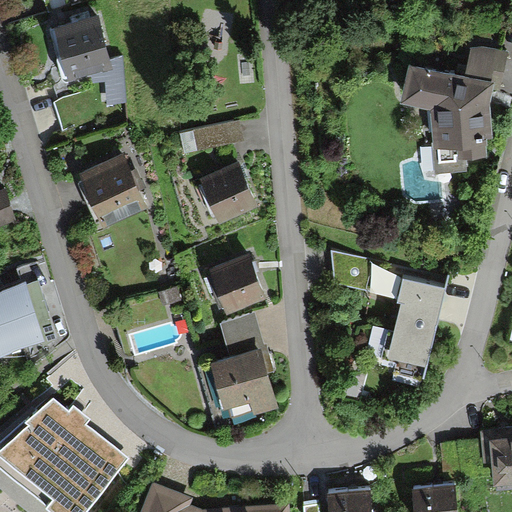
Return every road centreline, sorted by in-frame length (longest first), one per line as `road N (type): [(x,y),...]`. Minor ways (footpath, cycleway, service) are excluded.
road 1 (residential): [(0,61),(84,334),(162,427),(235,463),(307,464)]
road 2 (residential): [(270,0),(307,464)]
road 3 (residential): [(307,464),(398,438),(455,393),(511,186)]
